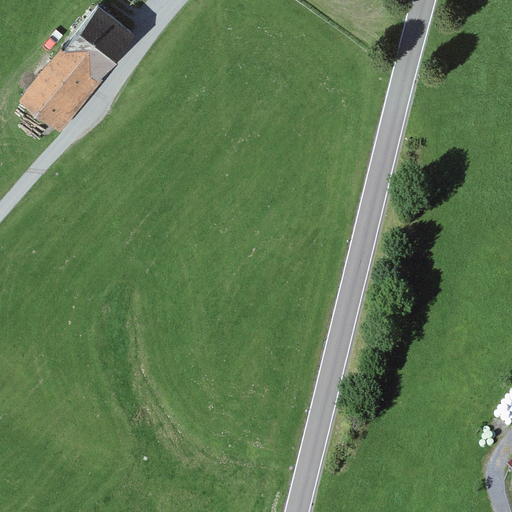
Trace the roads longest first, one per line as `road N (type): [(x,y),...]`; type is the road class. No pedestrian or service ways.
road 1 (tertiary): [(299,511),(425,0)]
road 2 (unclassified): [(187,0),(0,215)]
